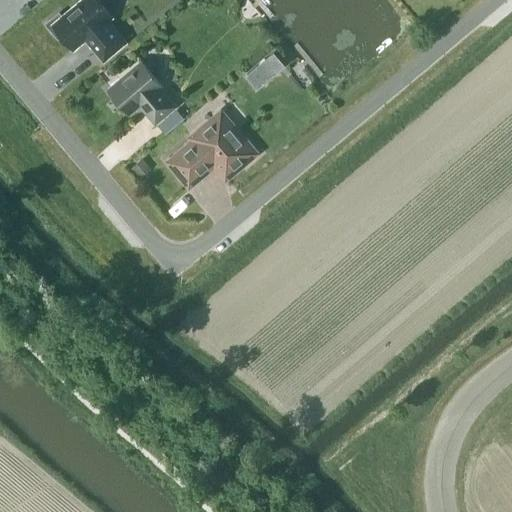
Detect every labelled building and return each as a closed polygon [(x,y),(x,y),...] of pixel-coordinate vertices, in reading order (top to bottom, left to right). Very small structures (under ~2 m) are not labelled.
[(59,14),(47,24),(58,37),(62,34),(74,49),(86,38),(104,60),(126,42),(108,20),(112,16),(98,0),(81,0),(62,17),(59,14)] [(274,52),(265,60),(275,72),(284,64),(274,52)] [(159,88),(162,86),(142,62),(108,90),(129,114),(142,103),(147,109),(145,110),(155,123),(175,106),(159,88)] [(189,186),(215,164),(227,179),(245,164),(248,166),(261,155),(249,140),(246,143),(221,113),(192,137),(194,140),(168,162),(189,186)] [(151,168),(143,158),(130,168),(136,176),(139,174),(141,176),(151,168)]
